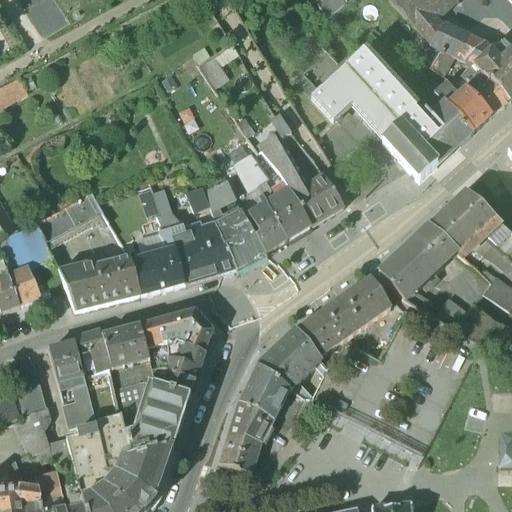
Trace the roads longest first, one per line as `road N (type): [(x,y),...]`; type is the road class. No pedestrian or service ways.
road 1 (secondary): [(251,315),(373,242),(511,132)]
road 2 (secondary): [(251,315),(231,299),(198,296),(0,352)]
road 3 (secondary): [(180,511),(251,315)]
road 4 (residential): [(214,0),(315,156)]
road 5 (residential): [(0,80),(146,0)]
